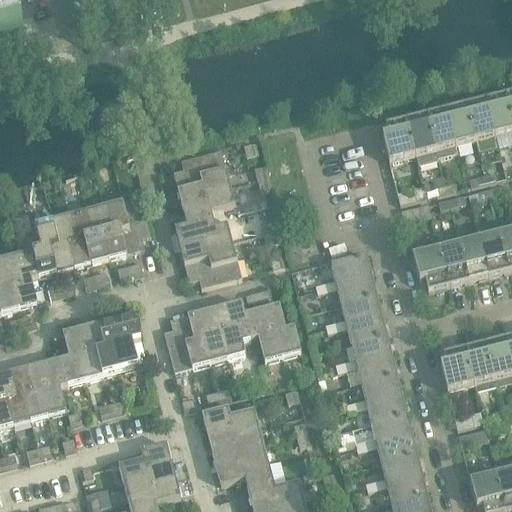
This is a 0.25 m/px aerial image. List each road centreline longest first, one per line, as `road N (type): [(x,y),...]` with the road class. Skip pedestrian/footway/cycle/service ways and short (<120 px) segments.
road 1 (residential): [(366,136),(309,151),(335,255),(391,241)]
road 2 (residential): [(0,484),(180,439)]
road 3 (residential): [(457,511),(415,339)]
road 4 (residential): [(0,370),(35,360),(59,318),(144,298)]
road 5 (residential): [(180,439),(144,298)]
